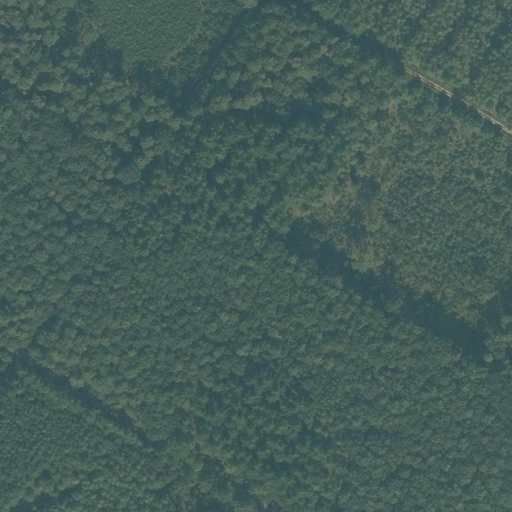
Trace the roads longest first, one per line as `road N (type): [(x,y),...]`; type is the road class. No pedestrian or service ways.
road 1 (track): [(280,511),(0,343)]
road 2 (track): [(511,133),(286,0)]
road 3 (track): [(0,383),(142,169)]
road 4 (track): [(256,0),(142,169)]
